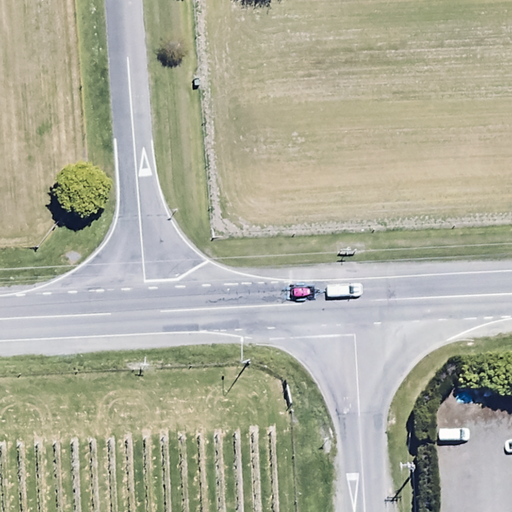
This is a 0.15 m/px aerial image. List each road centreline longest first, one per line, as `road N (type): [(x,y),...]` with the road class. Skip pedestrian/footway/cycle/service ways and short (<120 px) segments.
road 1 (unclassified): [(143,312),(121,0)]
road 2 (tertiary): [(143,312),(357,302)]
road 3 (unclassified): [(357,302),(367,511)]
road 4 (tertiary): [(357,302),(511,294)]
road 5 (tertiary): [(0,320),(143,312)]
